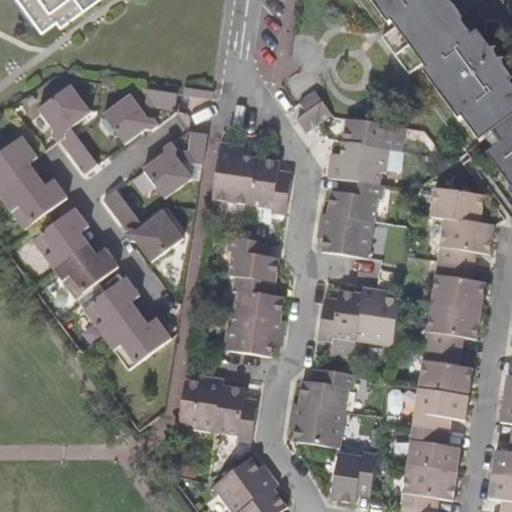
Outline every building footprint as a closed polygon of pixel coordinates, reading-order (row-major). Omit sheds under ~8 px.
[(14,0),(23,12),(32,25),(36,22),(43,32),(57,22),(61,27),(97,0),(14,0)] [(370,0),(389,25),(392,22),(397,28),(385,37),(411,72),(423,64),(427,70),(424,72),(459,121),(464,117),(482,143),(495,134),(511,121),(511,83),(475,34),(470,38),(457,48),(422,1),(423,0),(370,0)] [(57,144),(60,142),(65,139),(65,133),(71,129),(91,114),(71,87),(38,111),(54,133),(51,135),(57,144)] [(182,107),(209,110),(211,92),(183,90),(182,107)] [(178,96),(148,91),(146,107),(157,109),(175,111),(178,96)] [(332,116),(315,94),(301,104),(307,113),(298,121),(308,134),(332,116)] [(104,117),(116,134),(125,146),(145,131),(152,131),(160,126),(155,120),(149,118),(145,116),(145,115),(131,96),(104,117)] [(146,107),(145,115),(145,116),(149,118),(155,120),(157,109),(146,107)] [(391,155),(395,129),(346,121),(342,148),(341,155),(331,153),(327,178),(342,181),(349,181),(381,186),(383,173),(388,174),(391,155)] [(511,121),(495,134),(503,144),(488,155),(511,185),(511,121)] [(60,142),(66,150),(80,140),(71,129),(65,133),(65,139),(60,142)] [(144,170),(160,192),(166,200),(192,180),(201,181),(204,167),(209,135),(192,132),(188,152),(186,163),(180,162),(177,158),(179,150),(173,143),(163,150),(162,157),(144,170)] [(54,180),(47,186),(36,194),(27,183),(19,172),(30,164),(38,158),(23,138),(0,153),(0,197),(23,230),(31,225),(68,198),(54,180)] [(99,165),(80,140),(66,150),(85,175),(99,165)] [(222,144),(214,200),(274,210),(273,214),(287,216),(292,179),(279,177),(279,171),(281,162),(259,159),(245,157),(239,156),(241,146),(222,144)] [(332,146),(331,153),(341,155),(342,148),(332,146)] [(188,152),(179,150),(177,158),(180,162),(186,163),(188,152)] [(47,186),(30,164),(19,172),(27,183),(36,194),(47,186)] [(347,194),(340,193),(331,192),(328,216),(321,215),(319,228),(326,229),(324,240),(322,252),(370,260),(375,223),(379,201),(384,201),(386,187),(381,186),(349,181),(347,194)] [(342,181),(340,193),(347,194),(349,181),(342,181)] [(430,218),(445,221),(445,219),(482,225),(486,197),(435,189),(430,218)] [(103,200),(122,225),(136,216),(117,190),(103,200)] [(106,250),(98,256),(87,264),(79,253),(71,241),(82,234),(90,228),(76,209),(39,236),(33,240),(75,299),(83,294),(98,283),(119,268),(106,250)] [(164,212),(144,226),(139,230),(133,229),(127,233),(125,235),(131,243),(134,241),(151,264),(185,239),(164,212)] [(122,225),(127,233),(133,229),(139,230),(144,226),(139,219),(136,216),(122,225)] [(491,257),(495,227),(482,225),(445,219),(445,221),(438,262),(475,268),(477,255),(491,257)] [(98,256),(82,234),(71,241),(79,253),(87,264),(98,256)] [(271,358),(273,346),(274,338),(285,340),(288,321),(282,320),(286,298),(275,296),(270,295),(271,283),(276,284),(280,258),(272,258),(265,256),(266,243),(229,238),(228,253),(232,254),(229,277),(235,278),(233,292),(238,293),(234,314),(232,326),(229,326),(225,351),(271,358)] [(274,245),(266,243),(265,256),(272,258),(274,245)] [(473,281),(475,268),(438,262),(431,305),(482,313),(487,283),(473,281)] [(157,319),(149,324),(138,332),(130,322),(122,310),(133,302),(141,296),(127,278),(107,294),(90,305),(84,310),(129,372),(136,367),(173,340),(157,319)] [(107,294),(98,283),(83,294),(90,305),(107,294)] [(394,348),(395,342),(401,300),(388,298),(377,296),(378,290),(366,288),(365,295),(340,291),(339,299),(338,307),(324,305),(319,342),(322,342),(332,343),(333,340),(394,348)] [(389,292),(378,290),(377,296),(388,298),(389,292)] [(325,297),(324,305),(338,307),(339,299),(325,297)] [(149,324),(133,302),(122,310),(130,322),(138,332),(149,324)] [(478,339),(482,313),(431,305),(425,347),(463,353),(465,338),(478,339)] [(284,347),(285,340),(274,338),(273,346),(284,347)] [(461,366),(463,353),(425,347),(418,390),(469,398),(473,368),(461,366)] [(313,371),(311,382),(318,383),(320,372),(316,371),(313,371)] [(318,383),(311,382),(303,381),(300,405),(293,404),(291,417),(298,418),(296,429),(294,442),(305,444),(342,450),(348,411),(351,390),(355,390),(357,377),(352,376),(320,372),(318,383)] [(201,376),(199,383),(211,385),(212,377),(201,376)] [(186,381),(179,427),(240,437),(239,442),(252,444),(257,409),(244,407),(245,399),(246,389),(224,386),(226,379),(212,377),(211,385),(199,383),(186,381)] [(511,377),(506,377),(502,399),(511,400),(511,377)] [(466,422),(469,398),(418,390),(412,428),(450,434),(453,419),(466,422)] [(259,401),(245,399),(244,407),(257,409),(259,401)] [(511,400),(502,399),(499,423),(511,425),(511,400)] [(289,427),(296,429),(298,418),(291,417),(289,427)] [(449,446),(450,434),(412,428),(407,465),(458,473),(462,449),(449,446)] [(494,452),(490,475),(511,478),(511,447),(511,454),(494,452)] [(372,491),(377,461),(378,454),(365,453),(364,457),(341,454),(335,489),(334,501),(357,505),(358,497),(359,489),(372,491)] [(282,511),(288,508),(275,489),(280,485),(273,474),(267,478),(261,469),(253,459),(214,486),(232,511),(282,511)] [(266,465),(261,469),(267,478),(273,474),(266,465)] [(454,501),(458,473),(407,465),(400,508),(426,511),(438,511),(441,499),(454,501)] [(511,511),(511,478),(490,475),(487,501),(503,503),(502,511),(511,511)] [(371,498),(372,491),(359,489),(358,497),(371,498)]
